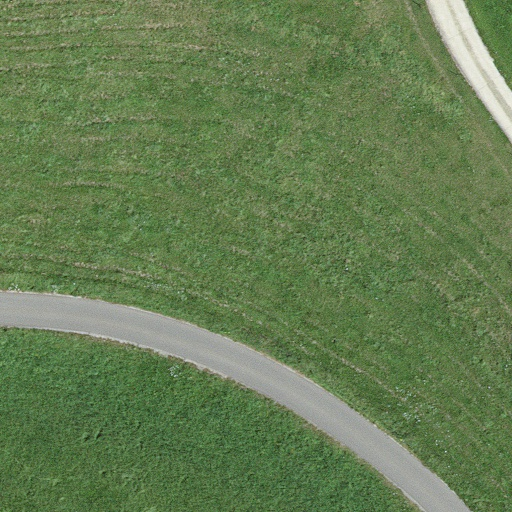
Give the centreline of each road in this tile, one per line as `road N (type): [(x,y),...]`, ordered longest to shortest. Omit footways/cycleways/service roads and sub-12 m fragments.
road 1 (unclassified): [(0,308),(103,318),(212,349),(319,406),(449,511)]
road 2 (track): [(511,117),(444,0)]
